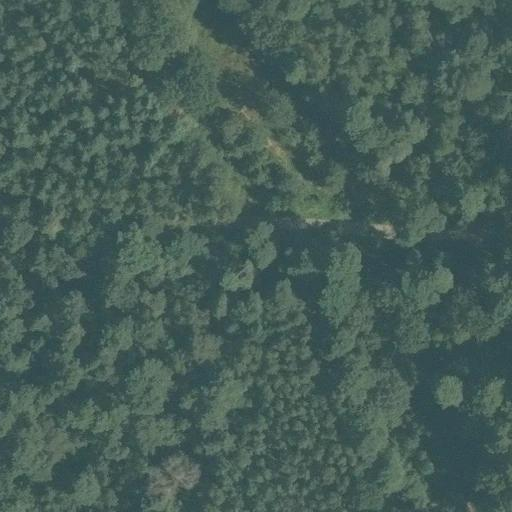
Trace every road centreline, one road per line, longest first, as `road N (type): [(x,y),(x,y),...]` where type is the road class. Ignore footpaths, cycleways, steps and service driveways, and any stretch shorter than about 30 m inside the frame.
road 1 (track): [(280,223),(105,212),(0,180)]
road 2 (track): [(511,221),(385,230),(280,223)]
